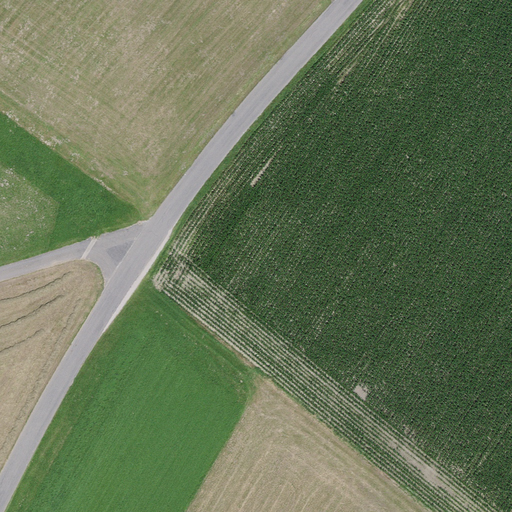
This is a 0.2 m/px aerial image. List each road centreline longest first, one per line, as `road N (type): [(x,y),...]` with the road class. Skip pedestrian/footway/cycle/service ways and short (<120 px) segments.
road 1 (unclassified): [(347,0),(269,85),(147,245),(0,497)]
road 2 (track): [(147,245),(80,250),(0,273)]
